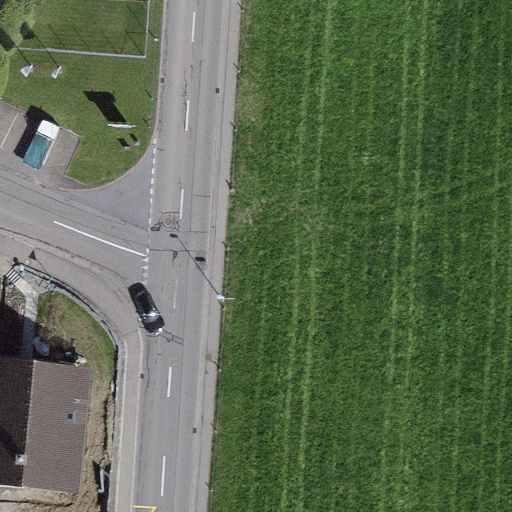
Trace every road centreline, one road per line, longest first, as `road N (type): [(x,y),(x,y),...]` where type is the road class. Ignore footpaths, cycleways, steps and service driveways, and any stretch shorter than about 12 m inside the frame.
road 1 (tertiary): [(164,511),(179,250)]
road 2 (tertiary): [(179,250),(195,0)]
road 3 (unclassified): [(0,200),(69,230),(179,250)]
